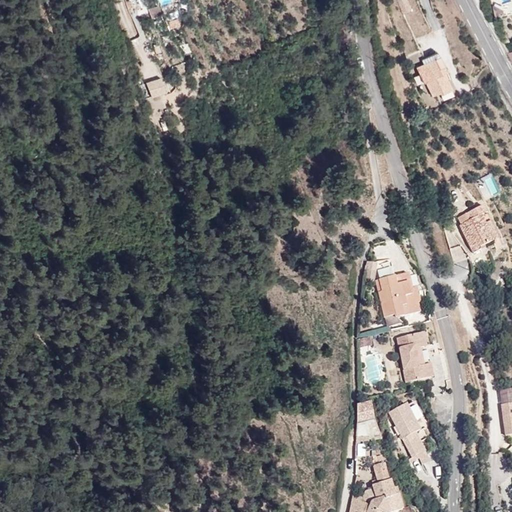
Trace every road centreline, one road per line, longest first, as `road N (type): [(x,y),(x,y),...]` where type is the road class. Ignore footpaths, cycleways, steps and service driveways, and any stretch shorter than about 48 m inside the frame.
road 1 (residential): [(362,0),(366,65),(457,382),(454,511)]
road 2 (track): [(476,511),(480,411),(472,324)]
road 3 (unknown): [(366,65),(374,212)]
